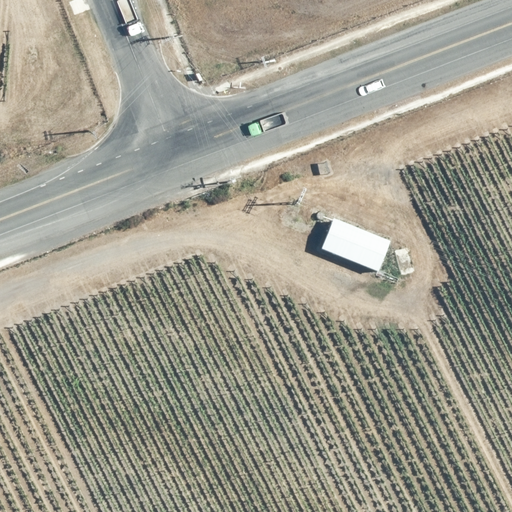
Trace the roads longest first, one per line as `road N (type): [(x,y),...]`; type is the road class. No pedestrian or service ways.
road 1 (primary): [(171,153),(511,24)]
road 2 (primary): [(0,218),(171,153)]
road 3 (unclassified): [(171,153),(109,0)]
